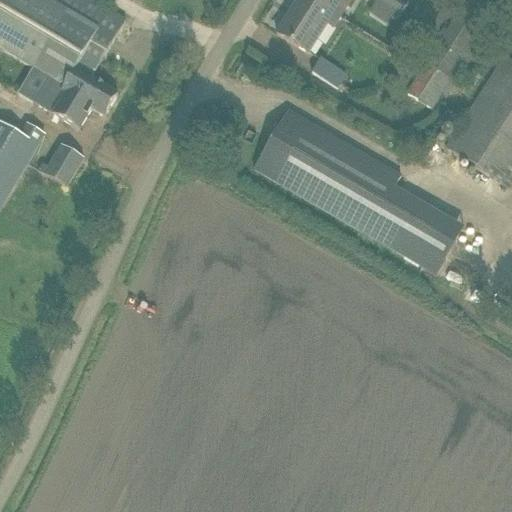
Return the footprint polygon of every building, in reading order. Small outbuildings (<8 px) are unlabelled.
[(0,0),(0,51),(32,71),(17,96),(80,132),(92,112),(104,119),(118,97),(91,81),(125,22),(108,12),(86,0),(0,0)] [(299,0),(276,36),(308,56),(339,6),(345,10),(351,0),(299,0)] [(369,0),(375,4),(369,14),(386,26),(393,16),(399,20),(409,5),(400,0),(369,0)] [(405,97),(437,116),(494,25),(462,7),(405,97)] [(311,74),(339,91),(348,76),(320,59),(311,74)] [(446,151),(508,191),(511,184),(511,63),(505,59),(446,151)] [(0,82),(6,85),(11,73),(0,68),(0,82)] [(253,171),(271,181),(421,268),(446,225),(392,193),(401,178),(305,123),(288,112),(253,171)] [(0,211),(45,137),(28,126),(27,126),(20,137),(0,124),(0,211)] [(38,173),(66,190),(83,161),(60,147),(48,168),(43,165),(38,173)]
